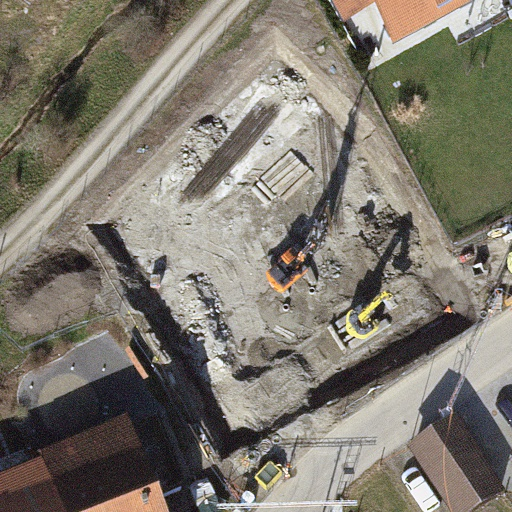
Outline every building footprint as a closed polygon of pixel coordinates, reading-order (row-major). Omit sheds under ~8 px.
[(363,0),(393,52),(485,0),(363,0)] [(304,146),(122,259),(258,476),(413,380),(395,352),(481,298),(412,189),(354,225),(304,146)] [(456,424),(410,454),(447,511),(482,511),(504,498),(456,424)] [(45,465),(49,475),(63,511),(167,511),(134,429),(45,465)] [(0,511),(63,511),(49,475),(0,493),(0,511)]
